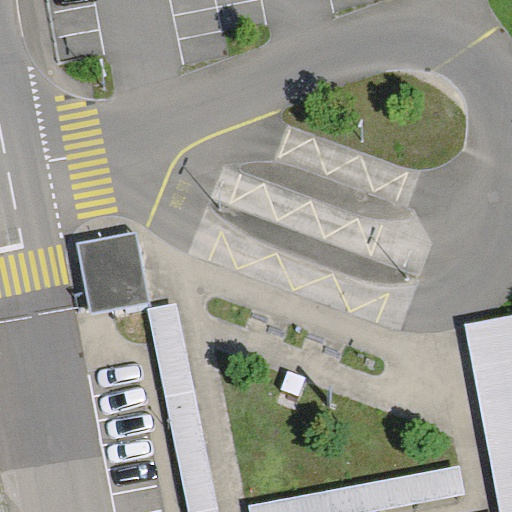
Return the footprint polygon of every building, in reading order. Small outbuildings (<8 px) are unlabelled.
[(74,241),(87,302),(152,288),(140,227),(74,241)] [(196,511),(224,511),(186,309),(159,314),(196,511)] [(511,511),(511,314),(465,324),(471,355),(485,430),(500,511),(511,511)] [(308,378),(289,371),(282,390),(301,397),(308,378)] [(459,466),(254,505),(255,511),(370,511),(465,494),(459,466)]
